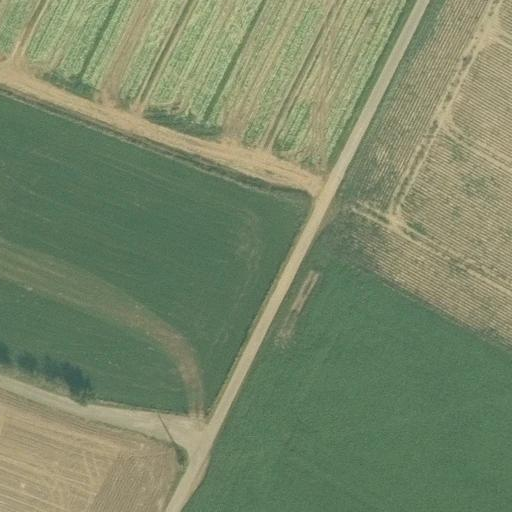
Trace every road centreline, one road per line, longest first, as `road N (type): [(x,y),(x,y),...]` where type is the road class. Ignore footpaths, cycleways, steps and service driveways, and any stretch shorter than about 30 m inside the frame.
road 1 (track): [(170,511),(423,0)]
road 2 (track): [(199,453),(0,379)]
